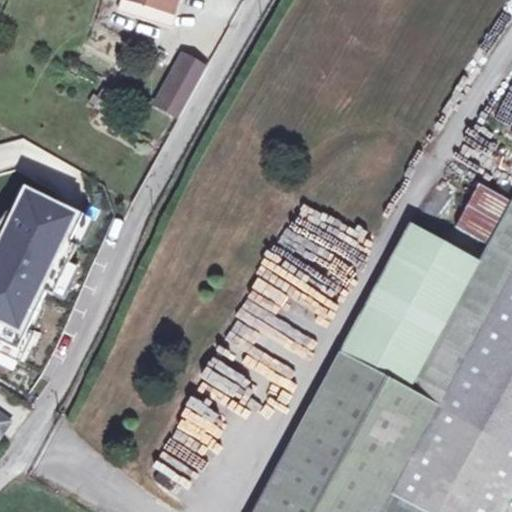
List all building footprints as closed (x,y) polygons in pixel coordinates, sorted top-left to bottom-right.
[(182,0),(129,0),(124,17),(174,32),(182,0)] [(205,33),(190,59),(207,69),(223,43),(205,33)] [(169,47),(149,36),(141,49),(161,61),(169,47)] [(181,54),(169,47),(161,61),(173,68),(181,54)] [(106,112),(115,91),(100,84),(90,105),(106,112)] [(80,212),(22,184),(8,212),(5,210),(0,216),(0,338),(14,346),(43,288),(49,291),(74,242),(67,238),(80,212)] [(493,245),(511,211),(511,201),(485,186),(462,227),(493,245)] [(511,216),(485,263),(415,386),(446,405),(511,289),(511,216)] [(349,349),(415,386),(485,263),(419,225),(349,349)] [(511,289),(446,405),(395,493),(427,511),(502,511),(511,496),(511,289)] [(446,405),(415,386),(349,349),(255,511),(384,511),(395,493),(446,405)] [(0,407),(0,440),(16,419),(0,407)] [(179,423),(173,431),(179,435),(172,446),(187,455),(199,435),(179,423)] [(161,451),(153,462),(183,484),(191,473),(161,451)] [(427,511),(395,493),(384,511),(427,511)]
